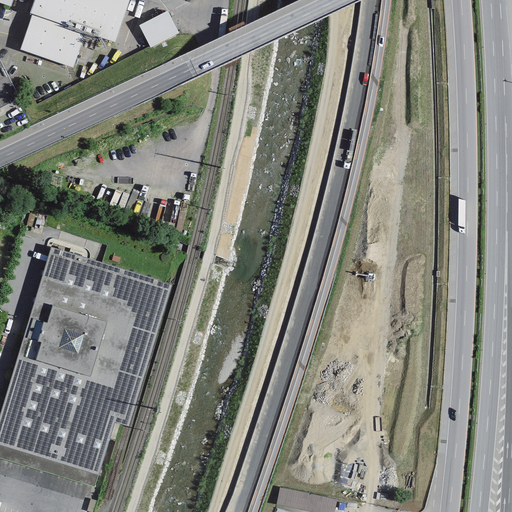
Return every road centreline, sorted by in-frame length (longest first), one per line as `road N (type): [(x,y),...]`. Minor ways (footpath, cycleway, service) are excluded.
road 1 (motorway): [(376,0),(329,237),(242,511)]
road 2 (unclassified): [(131,511),(203,280),(261,0)]
road 3 (motorway): [(460,0),(467,229),(449,511)]
road 4 (motorway): [(507,511),(511,313),(492,47)]
road 5 (motorway): [(478,511),(495,274),(492,47)]
road 6 (secondary): [(337,0),(0,157)]
